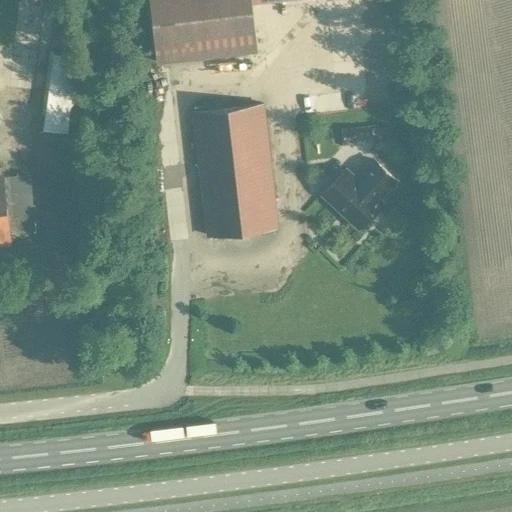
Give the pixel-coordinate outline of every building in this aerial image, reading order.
[(252,0),(150,0),(157,62),(258,50),(252,2),(252,0)] [(207,235),(278,227),(264,104),(193,112),(207,235)] [(346,168),(322,194),(358,228),(382,203),(378,199),(396,180),(375,160),(357,179),(346,168)] [(0,245),(10,244),(2,174),(0,173),(0,245)] [(327,286),(358,265),(331,225),(300,246),(327,286)]
